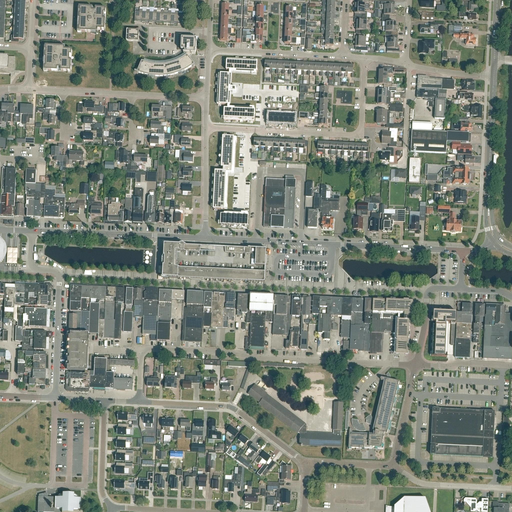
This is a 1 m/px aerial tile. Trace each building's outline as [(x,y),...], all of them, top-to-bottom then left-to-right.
[(353,4),(353,6),(353,5),(355,6),(355,9),(365,9),(365,5),(366,5),(366,4),(369,5),(369,1),(363,1),(355,0),(355,4),(353,4)] [(426,0),(423,0),(422,0),(422,1),(421,2),(421,4),(422,4),(422,8),(433,8),(433,0),(426,0)] [(394,11),(396,11),(396,9),(394,9),(394,6),(395,6),(395,2),(381,2),(381,5),(384,5),(384,6),(384,10),(394,11)] [(257,12),(264,12),(264,6),(261,6),(261,3),(255,3),(255,6),(257,6),(257,10),(255,10),(255,9),(253,8),(253,12),(257,12)] [(469,3),(464,3),(464,7),(464,9),(469,9),(469,12),(473,12),(474,10),(477,11),(478,4),(469,3)] [(95,11),(92,11),(93,8),(79,7),(79,19),(78,32),(81,32),(91,33),(96,35),(96,33),(98,33),(98,30),(105,30),(106,9),(96,8),(95,11)] [(137,22),(142,22),(142,12),(143,8),(140,8),(140,10),(139,12),(135,11),(134,22),(137,22)] [(145,22),(149,22),(149,12),(150,12),(150,8),(147,8),(147,10),(146,12),(142,12),(142,22),(142,23),(145,23),(145,22)] [(355,9),(353,8),(353,10),(355,10),(355,13),(354,13),(354,14),(355,14),(355,17),(362,17),(367,18),(367,13),(366,12),(365,12),(365,10),(365,9),(355,9)] [(152,23),(156,23),(157,13),(157,9),(154,9),(154,11),(154,13),(150,12),(149,12),(149,22),(149,23),(152,23)] [(159,23),(163,23),(164,13),(164,9),(162,9),(161,11),(161,13),(157,13),(156,23),(159,24),(159,23)] [(168,11),(168,13),(164,13),(163,23),(163,24),(166,24),(166,23),(170,23),(171,24),(171,12),(171,9),(169,9),(168,11)] [(173,24),(178,24),(178,14),(179,10),(176,10),(176,12),(171,12),(171,24),(170,23),(170,24),(173,24)] [(182,14),(178,14),(178,24),(177,25),(181,25),(181,24),(185,24),(186,12),(186,10),(183,10),(183,12),(182,14)] [(394,11),(384,10),(384,15),(382,15),(382,18),(389,19),(396,19),(396,14),(394,14),(394,11)] [(434,22),(434,13),(422,13),(421,21),(434,22)] [(477,20),(477,17),(476,17),(477,15),(464,14),(464,13),(459,13),(459,18),(464,18),(464,17),(468,18),(468,21),(473,21),(473,20),(476,21),(476,20),(477,20)] [(355,17),(354,22),(355,22),(357,22),(357,25),(356,25),(356,26),(367,26),(366,26),(367,21),(367,18),(362,17),(355,17)] [(396,22),(396,19),(389,19),(382,18),(381,22),(386,22),(386,27),(385,27),(396,28),(398,28),(398,26),(396,26),(396,23),(396,22)] [(443,28),(443,24),(430,24),(430,27),(421,26),(420,33),(430,34),(431,30),(438,31),(438,28),(443,28)] [(354,25),(354,27),(357,27),(356,30),(356,34),(361,34),(363,34),(363,31),(367,31),(366,31),(366,26),(367,26),(356,26),(356,25),(354,25)] [(467,35),(462,35),(462,26),(454,26),(454,38),(460,38),(460,39),(466,40),(466,45),(476,46),(476,39),(474,39),(474,36),(470,35),(467,35)] [(395,28),(396,28),(385,27),(386,27),(386,32),(385,32),(385,35),(391,36),(397,36),(398,31),(397,31),(395,31),(395,28)] [(138,42),(139,31),(127,30),(126,41),(138,42)] [(11,42),(11,43),(19,43),(19,40),(23,40),(23,34),(14,33),(14,36),(11,36),(11,42)] [(354,34),(354,39),(356,39),(356,42),(355,42),(366,43),(365,42),(366,38),(366,34),(363,34),(361,34),(356,34),(354,34)] [(397,39),(397,36),(391,36),(385,35),(385,39),(387,39),(388,39),(387,44),(397,44),(400,44),(400,42),(399,42),(399,43),(397,42),(397,40),(398,40),(398,39),(397,39)] [(184,54),(185,54),(192,54),(196,54),(196,51),(197,40),(182,39),(181,51),(184,51),(184,54)] [(433,47),(433,41),(425,40),(425,44),(420,43),(419,54),(425,54),(425,53),(428,53),(428,52),(429,50),(428,49),(428,48),(430,47),(433,47)] [(353,42),(353,44),(354,44),(356,44),(355,47),(355,51),(361,51),(368,51),(368,48),(368,46),(365,45),(365,43),(366,43),(355,42),(353,42)] [(397,44),(387,44),(387,48),(387,49),(387,52),(399,53),(399,47),(397,47),(397,44)] [(63,47),(64,45),(58,46),(58,47),(45,46),(45,58),(46,58),(46,66),(44,66),(44,71),(47,71),(57,71),(58,68),(61,68),(61,71),(71,72),(72,50),(65,50),(65,47),(63,47)] [(192,55),(192,54),(185,54),(186,54),(181,57),(176,60),(171,62),(165,63),(159,63),(154,63),(148,62),(145,61),(144,62),(142,62),(137,73),(139,73),(140,74),(141,74),(143,75),(145,75),(147,76),(149,76),(155,77),(156,77),(159,77),(162,77),(163,77),(170,76),(171,76),(173,76),(174,75),(177,74),(179,74),(184,72),(185,71),(188,69),(190,68),(192,67),(193,66),(194,65),(190,59),(191,58),(191,57),(192,56),(192,55)] [(8,56),(0,55),(0,73),(10,74),(10,77),(11,74),(15,75),(15,71),(15,58),(8,57),(8,56)] [(227,59),(226,71),(257,72),(257,61),(227,59)] [(379,77),(379,78),(387,78),(388,74),(392,74),(392,68),(385,68),(384,71),(379,71),(378,71),(378,74),(379,74),(379,77)] [(219,74),(217,105),(228,106),(230,75),(219,74)] [(454,91),(454,86),(454,81),(444,80),(444,79),(427,79),(427,77),(418,76),(417,89),(454,91)] [(384,84),(384,88),(391,88),(392,84),(392,82),(387,82),(387,78),(379,78),(379,80),(378,80),(377,84),(379,84),(384,84)] [(473,90),(473,89),(474,89),(474,87),(473,87),(473,82),(464,82),(462,83),(462,85),(464,87),(464,91),(469,92),(469,90),(473,90)] [(417,89),(417,98),(425,99),(426,99),(427,100),(427,101),(428,103),(432,103),(433,102),(435,102),(434,120),(444,120),(445,99),(438,99),(438,91),(417,89)] [(438,99),(445,99),(446,99),(447,91),(438,91),(438,99)] [(43,106),(46,106),(46,109),(50,109),(50,111),(56,111),(56,103),(54,103),(54,101),(47,101),(44,101),(43,106)] [(85,103),(85,109),(88,109),(88,112),(91,112),(102,113),(102,107),(94,107),(95,103),(85,103)] [(120,104),(113,104),(109,104),(109,112),(113,113),(113,112),(114,112),(114,113),(120,113),(120,112),(122,112),(124,112),(125,112),(125,105),(120,104)] [(163,112),(161,112),(161,106),(152,106),(152,113),(158,113),(158,117),(166,117),(166,112),(163,111),(163,112)] [(183,107),(183,109),(178,109),(177,117),(185,117),(185,115),(188,115),(188,114),(192,115),(192,112),(193,112),(193,109),(192,109),(192,108),(188,108),(188,107),(186,107),(185,108),(183,107)] [(224,109),(224,121),(254,122),(255,111),(224,109)] [(50,114),(45,113),(43,113),(43,121),(49,121),(49,124),(55,125),(55,117),(50,117),(50,114)] [(106,117),(106,122),(112,122),(111,124),(118,124),(118,128),(124,128),(124,121),(119,121),(119,118),(106,117)] [(90,128),(91,128),(91,131),(103,132),(103,128),(95,128),(96,124),(93,123),(93,119),(84,119),(84,125),(90,125),(90,128)] [(191,132),(191,126),(189,125),(189,121),(179,121),(179,127),(182,127),(182,132),(191,132)] [(461,124),(461,122),(454,122),(453,128),(461,129),(460,132),(465,132),(471,132),(472,131),(472,129),(471,128),(471,127),(471,125),(461,124)] [(151,130),(158,130),(158,134),(163,135),(164,132),(164,126),(161,126),(161,123),(151,123),(151,130)] [(40,129),(39,134),(48,135),(48,141),(54,141),(55,132),(49,132),(50,129),(40,129)] [(382,138),(394,138),(394,134),(397,135),(397,129),(390,129),(389,132),(382,132),(382,137),(382,138)] [(97,134),(103,134),(103,132),(91,131),(90,135),(84,135),(83,141),(93,141),(93,137),(97,138),(97,134)] [(412,131),(412,141),(447,143),(447,142),(452,142),(458,143),(468,143),(469,134),(412,131)] [(104,132),(104,136),(105,136),(105,137),(109,137),(109,139),(117,139),(117,143),(123,143),(123,136),(119,136),(119,133),(104,132)] [(165,135),(163,135),(158,134),(158,137),(156,137),(156,138),(151,138),(150,144),(150,146),(155,147),(155,145),(159,145),(159,140),(164,141),(164,140),(171,140),(171,136),(165,135)] [(175,136),(174,144),(177,144),(182,144),(181,147),(190,147),(191,140),(183,140),(183,136),(177,136),(175,136)] [(215,171),(213,210),(221,210),(225,210),(227,173),(231,173),(232,168),(233,168),(234,138),(223,137),(221,168),(223,168),(223,172),(215,171)] [(394,142),(394,138),(382,138),(382,144),(389,144),(389,147),(396,148),(397,142),(394,142)] [(446,154),(447,143),(412,141),(411,152),(446,154)] [(458,146),(458,143),(452,142),(452,150),(453,150),(458,150),(458,154),(471,155),(472,146),(458,146)] [(59,162),(58,167),(63,167),(63,163),(63,156),(59,156),(59,149),(51,148),(51,152),(52,152),(52,157),(56,157),(56,162),(59,162)] [(394,157),(394,149),(387,149),(387,152),(381,152),(381,161),(390,161),(390,157),(394,157)] [(193,163),(193,156),(185,155),(185,151),(180,151),(179,158),(179,162),(193,163)] [(72,165),(72,161),(77,161),(77,153),(70,152),(70,155),(67,155),(67,157),(66,163),(63,163),(63,167),(66,168),(66,165),(72,165)] [(131,171),(131,165),(131,159),(127,159),(127,152),(121,152),(121,161),(121,164),(124,164),(127,164),(127,171),(131,171)] [(458,155),(457,161),(465,161),(465,164),(473,164),(474,158),(466,158),(466,156),(458,155)] [(135,156),(135,159),(131,159),(131,165),(131,171),(138,171),(138,167),(136,167),(136,163),(147,163),(147,156),(135,156)] [(419,177),(420,177),(421,160),(410,159),(409,176),(409,183),(419,183),(419,177)] [(179,173),(179,178),(184,178),(184,177),(192,177),(192,171),(185,170),(185,166),(179,166),(179,173)] [(470,169),(453,168),(453,169),(448,169),(447,172),(444,172),(443,179),(452,179),(452,185),(470,185),(470,184),(469,184),(469,180),(470,179),(470,175),(469,174),(469,173),(471,173),(472,170),(470,170),(470,169)] [(2,215),(6,216),(14,216),(16,170),(3,169),(2,188),(3,188),(3,195),(2,195),(2,210),(2,215)] [(36,184),(36,182),(36,170),(26,170),(25,192),(27,192),(26,206),(26,209),(27,209),(27,217),(34,218),(36,184)] [(406,171),(395,170),(395,178),(406,178),(406,171)] [(264,225),(264,228),(276,228),(294,229),(296,181),(294,181),(294,177),(286,176),(285,180),(268,179),(266,179),(266,182),(266,187),(265,188),(265,199),(264,214),(264,225)] [(183,192),(183,195),(187,195),(187,192),(191,192),(191,186),(184,185),(184,181),(178,181),(178,189),(183,189),(183,192)] [(40,206),(41,199),(45,199),(45,190),(46,184),(36,184),(34,218),(41,218),(41,210),(43,210),(43,206),(40,206)] [(329,211),(339,211),(339,199),(339,196),(333,196),(332,199),(326,199),(326,188),(326,187),(326,186),(325,186),(321,185),(320,213),(322,213),(322,218),(323,219),(323,222),(321,222),(321,225),(323,225),(323,227),(323,229),(324,229),(328,229),(333,229),(333,224),(333,219),(330,219),(330,217),(329,217),(329,211)] [(133,215),(133,223),(142,223),(143,211),(143,207),(142,207),(142,203),(143,203),(143,190),(135,189),(134,198),(134,209),(134,211),(133,215)] [(45,199),(44,218),(64,219),(64,213),(65,198),(55,198),(55,190),(45,190),(45,199)] [(462,192),(462,191),(460,191),(460,192),(456,191),(455,204),(466,204),(466,199),(467,199),(467,196),(466,196),(466,192),(462,192)] [(154,224),(155,214),(153,214),(154,197),(147,196),(146,223),(154,224)] [(15,215),(15,217),(23,217),(24,205),(24,200),(23,200),(17,199),(17,205),(16,205),(16,208),(16,209),(16,210),(16,215),(15,215)] [(88,202),(88,210),(92,210),(91,215),(102,216),(102,208),(102,204),(94,203),(94,202),(93,202),(94,199),(90,199),(90,202),(88,202)] [(115,222),(116,199),(105,199),(105,206),(109,206),(108,222),(115,222)] [(116,199),(115,222),(123,222),(123,216),(124,216),(124,210),(124,208),(121,208),(121,210),(120,210),(120,204),(118,204),(118,199),(116,199)] [(126,213),(125,222),(131,223),(131,218),(132,218),(132,213),(133,213),(133,199),(125,199),(125,203),(125,207),(126,207),(126,213)] [(67,204),(67,208),(69,208),(69,214),(70,215),(73,215),(74,214),(80,214),(80,209),(80,207),(84,207),(85,201),(78,200),(77,204),(67,204)] [(368,211),(368,204),(358,203),(357,210),(358,210),(358,219),(354,219),(354,220),(350,219),(350,226),(353,226),(353,231),(358,231),(358,230),(362,230),(363,219),(361,219),(361,215),(367,215),(368,211)] [(175,207),(175,210),(175,224),(176,225),(178,225),(179,224),(182,225),(183,214),(178,214),(178,210),(180,210),(180,207),(175,207)] [(395,215),(388,215),(388,221),(388,231),(392,232),(392,226),(393,226),(394,221),(405,222),(406,211),(395,210),(395,215)] [(455,221),(455,214),(450,214),(449,221),(447,221),(447,231),(451,232),(452,232),(453,233),(455,233),(456,232),(457,233),(457,232),(461,232),(462,221),(455,221)] [(221,215),(220,226),(248,227),(249,216),(224,215),(221,215)] [(375,216),(375,215),(373,215),(373,216),(370,216),(370,219),(370,227),(371,227),(370,232),(378,232),(378,227),(379,221),(376,220),(376,216),(375,216)] [(419,231),(419,218),(412,218),(412,225),(410,225),(409,230),(409,232),(414,232),(415,231),(419,231)] [(227,248),(223,247),(217,247),(214,247),(185,246),(180,245),(176,245),(165,245),(164,256),(163,267),(163,278),(180,279),(189,279),(205,280),(232,281),(243,282),(250,282),(265,283),(265,267),(266,256),(266,250),(256,249),(227,248)] [(14,306),(15,285),(5,285),(3,320),(13,320),(14,306)] [(15,285),(14,306),(24,306),(25,285),(15,285)] [(25,285),(24,306),(36,306),(37,296),(37,286),(25,285)] [(37,296),(47,297),(47,287),(38,286),(37,286),(37,296)] [(87,309),(81,309),(82,299),(81,299),(82,287),(71,287),(70,312),(73,312),(73,313),(81,313),(90,313),(90,312),(87,312),(87,309)] [(87,299),(87,304),(90,304),(91,287),(82,287),(81,299),(82,299),(87,299)] [(98,304),(99,288),(91,287),(90,304),(90,312),(90,313),(89,333),(89,334),(98,334),(99,304),(98,304)] [(105,320),(106,288),(99,288),(98,304),(99,304),(98,334),(98,340),(104,340),(104,339),(105,320)] [(116,298),(116,288),(106,288),(105,320),(104,339),(114,339),(115,320),(114,320),(115,299),(116,299),(116,298)] [(124,289),(117,288),(116,288),(116,298),(116,299),(115,320),(114,339),(115,339),(115,340),(122,340),(123,315),(121,315),(122,303),(124,303),(124,289)] [(132,332),(133,308),(133,307),(133,289),(127,289),(126,303),(126,309),(124,312),(123,332),(132,332)] [(142,318),(142,316),(143,316),(144,301),(145,290),(135,289),(133,317),(142,318)] [(147,290),(146,301),(144,301),(143,316),(142,335),(157,335),(158,317),(159,301),(158,301),(158,290),(147,290)] [(160,291),(159,301),(158,317),(157,335),(157,341),(170,342),(171,322),(171,319),(172,291),(170,291),(159,291),(160,291)] [(183,320),(184,308),(184,292),(176,291),(176,295),(177,295),(177,314),(174,314),(174,319),(183,320)] [(203,327),(204,293),(188,292),(187,308),(184,308),(183,320),(182,342),(202,343),(203,327)] [(211,328),(212,293),(204,293),(203,327),(211,328)] [(223,328),(225,294),(212,293),(211,328),(223,328)] [(225,294),(223,328),(228,329),(228,322),(234,322),(235,310),(236,295),(225,294)] [(237,313),(237,325),(243,325),(243,313),(247,314),(248,295),(238,295),(238,304),(237,313)] [(247,314),(246,323),(250,324),(250,340),(249,347),(264,348),(264,346),(264,343),(265,322),(272,323),(274,296),(266,296),(252,295),(252,296),(250,296),(248,295),(247,314)] [(47,307),(47,297),(37,296),(36,306),(47,307)] [(289,301),(289,297),(275,296),(273,336),(285,336),(287,304),(290,304),(290,301),(289,301)] [(290,336),(290,342),(286,341),(286,349),(289,350),(290,348),(298,348),(299,335),(300,335),(300,330),(301,297),(292,297),(291,321),(290,336)] [(311,298),(309,325),(317,325),(317,315),(319,315),(320,298),(313,297),(311,298)] [(309,325),(311,298),(303,298),(302,312),(302,315),(302,316),(300,350),(308,350),(309,325)] [(331,330),(332,298),(320,298),(319,315),(318,334),(322,334),(322,333),(324,333),(324,340),(330,340),(331,330)] [(332,298),(331,330),(337,331),(338,325),(334,324),(334,321),(335,321),(335,317),(342,317),(343,299),(333,299),(333,298),(332,298)] [(351,330),(352,299),(352,300),(343,299),(342,317),(341,330),(351,330)] [(350,340),(350,341),(350,351),(353,352),(353,350),(359,351),(360,340),(360,322),(362,323),(362,321),(360,320),(360,318),(361,318),(361,315),(360,315),(360,314),(362,314),(363,300),(352,300),(352,299),(351,330),(350,340)] [(360,340),(359,351),(359,352),(369,352),(370,340),(372,300),(366,300),(365,323),(362,323),(360,322),(360,340)] [(400,354),(404,354),(408,354),(408,353),(409,340),(409,336),(409,335),(410,321),(412,321),(413,302),(395,301),(384,301),(373,300),(372,333),(371,333),(370,352),(370,354),(377,355),(377,353),(381,353),(382,353),(383,340),(384,334),(389,334),(393,334),(397,334),(397,336),(396,340),(396,352),(396,354),(400,354)] [(470,359),(473,305),(462,304),(458,308),(458,313),(457,313),(456,324),(455,358),(470,359)] [(496,313),(496,306),(486,305),(486,311),(486,315),(485,316),(483,345),(490,345),(490,347),(491,347),(493,313),(496,313)] [(490,345),(483,345),(483,359),(511,360),(511,359),(511,347),(509,347),(510,315),(505,315),(506,306),(496,306),(496,313),(493,313),(491,347),(490,347),(490,345)] [(31,315),(34,316),(46,316),(47,310),(18,309),(17,327),(16,327),(15,342),(22,342),(22,340),(22,337),(22,333),(23,315),(25,315),(31,315)] [(456,324),(457,313),(454,312),(434,312),(433,323),(436,323),(436,325),(433,325),(432,357),(447,357),(448,354),(445,354),(447,323),(456,324)] [(90,313),(81,313),(73,313),(73,315),(70,315),(69,333),(89,333),(90,313)] [(88,372),(88,371),(89,334),(71,333),(71,334),(69,334),(69,337),(68,371),(88,372)] [(45,350),(45,344),(28,344),(22,343),(21,352),(25,352),(35,352),(35,350),(45,350)] [(11,360),(11,355),(10,353),(8,351),(0,350),(0,356),(5,357),(5,360),(11,360)] [(45,356),(45,353),(35,352),(25,352),(21,352),(18,352),(18,360),(25,361),(24,369),(33,369),(45,370),(45,363),(45,356)] [(95,371),(95,372),(91,372),(90,381),(90,389),(114,390),(114,379),(115,374),(106,373),(106,372),(107,372),(106,372),(107,366),(107,360),(98,359),(97,359),(95,359),(95,361),(93,361),(93,367),(95,367),(95,371),(94,371),(95,371)] [(24,379),(29,379),(45,380),(45,374),(45,371),(39,370),(32,369),(25,369),(25,374),(29,374),(29,376),(24,376),(24,379)] [(180,375),(181,369),(176,369),(176,373),(177,373),(177,376),(166,376),(165,388),(177,389),(177,379),(180,379),(180,375)] [(8,374),(8,370),(5,370),(5,374),(0,373),(0,380),(8,381),(8,374)] [(90,381),(91,372),(85,372),(85,374),(70,373),(70,380),(90,381)] [(383,442),(384,438),(385,433),(387,434),(399,382),(393,381),(391,380),(391,378),(390,375),(388,373),(386,375),(387,377),(387,378),(387,379),(386,379),(385,379),(382,378),(381,378),(381,379),(380,379),(380,380),(381,380),(381,381),(384,382),(372,434),(352,434),(352,431),(352,430),(351,430),(351,429),(350,429),(350,430),(349,430),(349,433),(349,435),(349,448),(381,450),(383,450),(384,443),(383,442)] [(183,383),(183,389),(191,389),(192,383),(197,384),(197,377),(188,377),(186,376),(185,383),(183,383)] [(123,391),(124,380),(114,379),(114,390),(114,389),(118,389),(118,391),(121,391),(123,391)] [(217,386),(218,379),(211,379),(211,383),(206,383),(206,390),(214,390),(214,386),(217,386)] [(88,391),(90,391),(90,389),(90,381),(70,380),(70,388),(79,388),(79,392),(88,393),(88,391)] [(133,384),(133,380),(124,380),(123,391),(126,391),(126,389),(133,390),(132,391),(133,391),(133,385),(134,385),(134,384),(133,384)] [(233,386),(234,381),(228,381),(226,381),(220,381),(220,385),(222,385),(222,391),(230,391),(230,386),(233,386)] [(342,431),(343,403),(341,403),(336,403),(335,403),(333,431),(333,434),(306,432),(306,425),(267,395),(267,394),(255,384),(248,394),(253,398),(257,401),(260,403),(259,404),(283,423),(298,434),(298,433),(300,434),(300,435),(300,437),(299,445),(299,446),(325,447),(341,448),(341,437),(341,431),(342,431)] [(438,449),(438,445),(493,448),(495,412),(439,409),(433,409),(432,413),(431,449),(438,449)] [(128,415),(129,414),(118,413),(118,420),(123,420),(123,421),(128,422),(128,421),(133,421),(134,421),(134,416),(128,415)] [(143,416),(143,418),(140,418),(140,426),(142,431),(145,430),(143,425),(143,423),(153,424),(154,417),(143,416)] [(362,425),(361,425),(359,425),(358,423),(358,422),(358,421),(352,419),(351,422),(352,424),(353,426),(354,428),(355,429),(357,431),(359,432),(361,432),(364,432),(366,431),(364,425),(362,425)] [(218,435),(215,435),(216,421),(209,420),(208,433),(209,433),(208,438),(215,438),(214,439),(221,440),(221,433),(218,433),(218,435)] [(190,431),(190,427),(190,421),(181,421),(181,427),(186,427),(187,431),(190,431)] [(196,421),(196,424),(193,425),(193,434),(197,434),(197,433),(203,433),(204,428),(204,422),(196,421)] [(117,431),(116,431),(116,434),(117,434),(117,435),(127,435),(127,430),(130,430),(133,430),(133,425),(124,425),(123,428),(117,428),(117,431)] [(235,437),(238,433),(231,427),(227,431),(233,436),(230,439),(232,441),(235,437)] [(249,441),(242,436),(239,440),(238,440),(236,443),(239,445),(241,442),(245,445),(249,441)] [(116,448),(126,448),(126,443),(132,443),(132,438),(123,438),(123,441),(117,441),(116,448)] [(254,445),(253,444),(250,449),(253,451),(248,458),(253,462),(258,455),(257,454),(260,449),(256,446),(256,445),(254,444),(254,445)] [(493,458),(493,448),(438,445),(438,449),(431,449),(430,455),(433,455),(435,455),(450,456),(453,456),(489,458),(493,458)] [(237,461),(244,451),(241,449),(234,459),(237,461)] [(122,454),(116,454),(116,461),(125,461),(126,456),(133,456),(133,451),(122,451),(122,454)] [(271,458),(264,452),(261,457),(259,456),(255,462),(259,465),(263,459),(267,463),(271,458)] [(246,460),(242,465),(247,468),(250,464),(246,460)] [(282,473),(291,474),(291,467),(286,466),(286,465),(282,462),(280,465),(282,466),(282,473)] [(114,473),(115,473),(115,474),(125,474),(125,469),(133,469),(133,464),(122,464),(121,467),(115,467),(115,470),(114,470),(114,473)] [(257,474),(261,476),(262,474),(264,472),(265,471),(267,468),(268,467),(265,464),(257,474)] [(268,467),(262,474),(265,476),(267,474),(270,470),(271,470),(273,467),(270,464),(268,467)] [(171,479),(170,486),(172,486),(172,490),(177,490),(178,482),(178,479),(182,479),(183,471),(177,471),(177,479),(171,478),(171,479)] [(196,478),(196,472),(193,472),(193,475),(190,475),(190,474),(184,473),(184,481),(186,481),(186,484),(185,484),(185,487),(186,487),(186,489),(192,489),(193,478),(196,478)] [(139,482),(139,489),(150,490),(150,483),(153,483),(153,473),(148,473),(148,479),(148,482),(140,482),(139,482)] [(291,481),(291,474),(282,473),(282,481),(279,481),(279,483),(284,483),(284,481),(291,481)] [(197,476),(197,482),(199,482),(198,488),(206,488),(206,482),(207,482),(207,479),(207,476),(205,476),(197,476)] [(165,489),(165,482),(163,482),(163,477),(156,477),(155,482),(158,482),(157,485),(160,485),(159,489),(165,489)] [(234,493),(235,485),(232,485),(232,480),(225,480),(225,488),(229,489),(229,493),(234,493)] [(115,481),(114,488),(120,488),(120,489),(125,490),(125,489),(132,489),(132,483),(128,483),(128,482),(115,481)] [(251,503),(252,489),(252,483),(248,483),(248,493),(244,492),(244,496),(246,496),(245,502),(251,503)] [(273,490),(277,490),(276,498),(282,498),(290,498),(290,492),(283,492),(282,495),(279,495),(280,487),(267,486),(267,492),(273,492),(273,490)] [(66,493),(64,493),(64,494),(62,494),(61,494),(61,495),(60,495),(59,495),(59,496),(58,496),(57,496),(57,497),(56,497),(56,498),(47,497),(46,493),(38,495),(38,497),(37,511),(72,511),(73,511),(74,511),(75,511),(76,511),(77,511),(78,511),(79,511),(78,511),(78,510),(80,510),(80,499),(79,499),(79,498),(80,498),(79,498),(79,497),(77,497),(77,496),(76,496),(75,496),(75,495),(74,495),(73,495),(73,494),(71,494),(71,493),(69,493),(67,493),(66,493)] [(290,504),(290,498),(282,498),(276,498),(267,497),(267,505),(274,506),(274,501),(282,501),(282,504),(285,504),(285,505),(289,505),(289,504),(290,504)] [(430,511),(426,499),(404,498),(394,506),(394,508),(386,506),(385,511),(430,511)] [(462,499),(462,502),(464,502),(463,510),(465,511),(464,511),(475,511),(477,510),(478,511),(487,511),(488,500),(482,500),(481,500),(480,501),(480,503),(479,503),(477,505),(477,506),(476,506),(477,501),(475,499),(462,499)] [(510,508),(510,507),(509,507),(509,504),(498,503),(498,502),(493,502),(492,509),(494,509),(493,511),(503,511),(509,511),(509,508),(510,508)]
